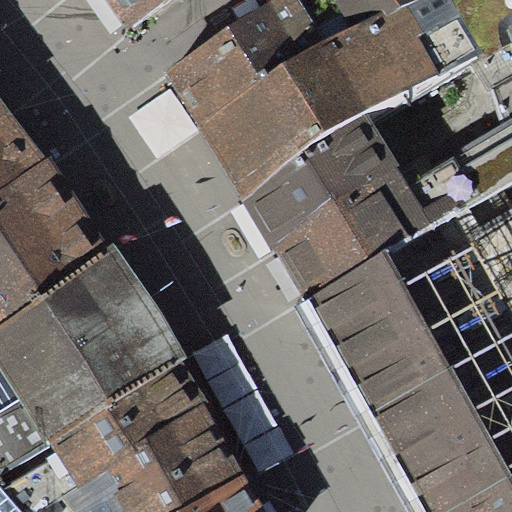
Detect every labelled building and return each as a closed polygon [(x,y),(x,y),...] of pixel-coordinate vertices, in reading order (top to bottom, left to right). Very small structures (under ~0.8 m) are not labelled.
[(107,0),(127,30),(166,0),(107,0)] [(266,0),(165,72),(200,125),(280,63),(350,26),(411,0),(266,0)] [(200,125),(242,199),(366,115),(482,55),(450,0),(411,0),(350,26),(280,63),(200,125)] [(511,0),(450,0),(482,55),(511,40),(511,39),(506,26),(511,21),(511,0)] [(0,95),(0,113),(10,107),(0,95)] [(0,187),(46,157),(10,107),(0,113),(0,187)] [(242,199),(274,249),(397,165),(366,115),(242,199)] [(511,120),(407,180),(397,165),(274,249),(305,300),(308,297),(433,223),(450,214),(511,177),(511,120)] [(0,187),(0,323),(110,246),(51,153),(46,157),(0,187)] [(511,312),(511,177),(450,214),(511,312)] [(308,297),(371,410),(511,333),(511,312),(450,214),(433,223),(308,297)] [(114,242),(110,246),(0,323),(0,363),(21,396),(51,445),(183,358),(187,357),(114,242)] [(511,511),(511,333),(371,410),(428,511),(511,511)] [(33,511),(207,399),(183,358),(51,445),(0,476),(0,485),(21,511),(33,511)] [(0,409),(21,396),(0,363),(0,409)] [(0,409),(0,476),(51,445),(21,396),(0,409)] [(248,468),(207,399),(33,511),(165,511),(243,470),(248,468)] [(267,511),(243,470),(165,511),(267,511)] [(21,511),(0,485),(0,511),(21,511)]
